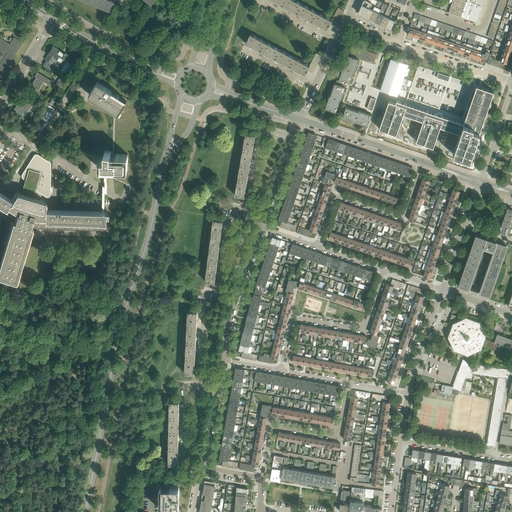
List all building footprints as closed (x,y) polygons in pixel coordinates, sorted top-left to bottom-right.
[(95,0),(94,4),(111,11),(115,2),(114,1),(114,2),(109,0),(95,0)] [(302,4),(294,0),(285,0),(282,5),(297,13),(302,4)] [(363,0),(362,4),(367,7),(372,9),(376,0),(363,0)] [(378,12),(383,2),(378,0),(376,0),(372,9),(368,17),(374,20),(378,12)] [(452,0),(449,12),(460,16),(466,0),(452,0)] [(466,0),(460,16),(477,22),(484,0),(466,0)] [(380,23),(383,15),(388,5),(383,2),(378,12),(374,20),(380,23)] [(302,4),(297,13),(312,21),(317,12),(302,4)] [(363,15),(367,7),(362,4),(358,12),(363,15)] [(385,25),(389,17),(394,7),(388,5),(383,15),(380,23),(385,25)] [(368,17),(372,9),(367,7),(363,15),(368,17)] [(400,10),(394,7),(389,17),(385,25),(391,28),(400,10)] [(327,29),(330,24),(331,21),(332,20),(317,12),(312,21),(327,29)] [(412,20),(408,34),(413,36),(416,28),(417,25),(415,25),(416,22),(412,20)] [(424,40),(427,31),(425,30),(425,28),(422,27),(421,31),(418,38),(424,40)] [(424,40),(430,42),(433,31),(428,29),(427,31),(424,40)] [(430,42),(435,44),(439,33),(433,31),(430,42)] [(265,41),(250,33),(245,43),(260,51),(265,41)] [(435,44),(441,46),(443,39),(445,35),(439,33),(435,44)] [(0,77),(4,72),(12,59),(15,54),(16,52),(22,42),(14,37),(9,44),(0,37),(0,77)] [(441,46),(446,48),(449,39),(447,38),(446,40),(443,39),(441,46)] [(446,48),(452,49),(456,39),(453,38),(452,40),(449,39),(446,48)] [(458,51),(461,43),(458,42),(459,39),(456,38),(456,39),(452,49),(458,51)] [(265,41),(260,51),(275,59),(280,49),(265,41)] [(458,51),(463,53),(467,43),(464,42),(463,44),(461,43),(458,51)] [(463,53),(469,55),(472,45),(467,43),(463,53)] [(503,46),(502,49),(511,52),(511,48),(511,45),(505,43),(504,47),(503,46)] [(469,55),(474,57),(478,47),(472,45),(469,55)] [(347,57),(344,65),(346,66),(345,68),(354,71),(353,71),(354,71),(359,59),(359,58),(374,63),(373,64),(374,64),(377,54),(353,46),(349,55),(348,55),(349,56),(348,58),(347,57)] [(480,59),(483,50),(481,50),(482,47),(478,46),(478,47),(474,57),(480,59)] [(63,53),(52,47),(48,54),(45,59),(46,60),(43,65),(53,71),(56,65),(52,63),(52,62),(54,58),(63,64),(68,56),(65,53),(64,52),(63,53)] [(483,50),(480,59),(486,61),(490,50),(484,48),(483,50)] [(290,67),(295,57),(280,49),(275,59),(290,67)] [(509,57),(511,52),(502,49),(501,51),(503,52),(502,55),(509,57)] [(502,62),(505,63),(507,64),(509,57),(502,55),(500,58),(499,58),(498,60),(502,61),(502,62)] [(308,69),(309,67),(310,65),(295,57),(290,67),(305,75),(308,69)] [(391,58),(380,90),(397,96),(399,92),(400,89),(405,91),(407,86),(407,85),(409,80),(403,78),(408,64),(391,58)] [(338,80),(347,83),(349,84),(353,71),(354,71),(345,68),(343,67),(344,68),(343,70),(342,70),(339,78),(340,78),(340,80),(339,80),(338,80)] [(52,81),(37,72),(35,76),(37,77),(32,86),(31,85),(33,87),(35,88),(39,91),(45,82),(50,85),(52,81)] [(438,72),(436,77),(448,81),(450,76),(438,72)] [(60,87),(64,80),(60,78),(56,84),(60,87)] [(117,93),(97,81),(95,84),(89,94),(94,97),(93,99),(92,98),(92,99),(115,113),(114,150),(114,152),(114,153),(111,153),(111,152),(111,151),(106,151),(104,150),(104,153),(105,153),(105,158),(99,158),(99,157),(98,168),(104,168),(104,170),(107,170),(107,168),(116,168),(115,178),(138,188),(140,107),(117,93)] [(334,85),(331,93),(332,94),(331,96),(340,99),(341,99),(345,87),(336,83),(334,83),(336,84),(335,86),(334,85)] [(474,84),(463,117),(465,118),(464,121),(463,122),(478,128),(480,128),(480,129),(480,130),(481,127),(483,121),(493,90),(474,84)] [(328,98),(326,106),(327,106),(326,108),(331,110),(330,111),(330,113),(334,114),(334,112),(335,111),(336,112),(338,104),(340,99),(331,96),(330,96),(330,98),(328,98)] [(13,110),(15,111),(22,115),(25,109),(29,112),(31,113),(36,106),(34,105),(22,97),(19,101),(20,102),(18,104),(17,104),(18,103),(17,103),(13,110)] [(371,97),(367,108),(372,110),(376,99),(371,97)] [(389,100),(379,128),(386,130),(385,132),(389,133),(389,132),(396,134),(403,113),(423,120),(416,141),(423,143),(422,144),(426,146),(426,144),(433,147),(440,126),(460,133),(453,154),(458,155),(461,156),(470,159),(479,131),(480,131),(480,130),(480,129),(480,128),(478,128),(463,122),(463,123),(442,115),(436,113),(397,100),(396,102),(389,100)] [(355,121),(356,120),(358,111),(346,107),(343,116),(342,117),(342,118),(343,116),(345,117),(344,118),(353,121),(353,120),(355,120),(355,122),(355,121)] [(46,109),(35,127),(35,126),(41,130),(45,123),(44,123),(46,120),(47,121),(50,116),(51,117),(53,113),(52,113),(46,109)] [(368,124),(371,115),(359,110),(358,111),(356,120),(358,120),(357,122),(365,124),(366,123),(368,124),(367,125),(368,125),(368,124)] [(307,138),(315,141),(317,135),(314,134),(314,133),(312,133),(309,132),(308,134),(308,135),(307,138)] [(243,148),(252,150),(255,135),(245,133),(243,148)] [(305,143),(305,144),(313,146),(315,141),(307,138),(306,140),(305,143)] [(331,140),(328,139),(326,147),(331,149),(334,141),(331,140)] [(337,142),(334,141),(331,149),(337,151),(340,143),(337,142)] [(343,144),(340,143),(337,151),(343,153),(346,145),(343,144)] [(303,149),(311,152),(313,153),(315,149),(312,148),(313,146),(305,144),(304,145),(304,146),(303,149)] [(348,146),(346,145),(343,153),(349,155),(352,147),(351,147),(348,146)] [(354,148),(352,147),(349,155),(355,157),(357,149),(354,148)] [(240,164),(249,165),(252,150),(243,148),(240,164)] [(301,155),(309,158),(311,152),(303,149),(302,151),(302,152),(301,155)] [(360,149),(357,149),(355,157),(360,159),(363,151),(360,150),(360,149)] [(366,152),(366,151),(363,151),(360,159),(366,161),(367,161),(370,153),(369,153),(366,152)] [(371,153),(370,153),(367,161),(368,161),(374,164),(377,155),(375,155),(372,154),(371,153)] [(0,207),(4,210),(1,215),(7,220),(10,220),(0,254),(0,276),(15,281),(15,283),(17,283),(34,228),(36,228),(37,229),(104,231),(104,216),(107,216),(107,213),(107,211),(104,211),(103,211),(101,211),(45,209),(45,200),(42,200),(40,199),(42,193),(46,195),(46,196),(47,196),(48,196),(48,195),(49,195),(49,194),(49,193),(50,175),(50,173),(50,164),(50,163),(49,163),(49,162),(37,155),(36,154),(35,155),(34,155),(34,156),(22,174),(23,174),(31,176),(31,177),(29,181),(28,186),(28,185),(27,185),(27,186),(26,186),(26,187),(26,188),(26,189),(27,189),(25,195),(19,193),(16,192),(15,194),(11,199),(7,197),(0,192),(0,207)] [(309,158),(301,155),(300,157),(300,158),(299,161),(307,164),(309,158)] [(374,164),(380,166),(383,157),(380,157),(377,156),(377,155),(374,164)] [(383,158),(383,157),(380,166),(386,168),(389,159),(386,159),(383,158)] [(389,159),(386,168),(392,170),(394,161),(392,161),(389,160),(389,159)] [(297,167),(305,170),(307,164),(299,161),(298,163),(297,167),(297,166),(297,167)] [(395,161),(394,161),(392,170),(397,172),(400,163),(398,163),(395,162),(395,161)] [(397,172),(403,174),(406,165),(404,165),(403,165),(400,164),(400,163),(397,172)] [(237,179),(247,181),(249,165),(240,164),(237,179)] [(406,165),(403,174),(409,176),(410,172),(411,172),(411,171),(412,167),(409,166),(409,167),(406,166),(406,165)] [(295,173),(303,176),(305,170),(297,167),(296,169),(295,173)] [(325,183),(329,185),(331,179),(333,180),(335,174),(331,173),(327,171),(326,171),(323,182),(325,183)] [(293,177),(293,179),(301,181),(303,176),(295,173),(294,173),(295,173),(293,177)] [(421,184),(427,186),(429,180),(423,178),(421,184)] [(238,195),(242,196),(244,196),(245,192),(247,181),(237,179),(235,195),(238,195)] [(291,184),(299,187),(301,181),(293,179),(292,179),(293,179),(292,182),(291,182),(291,184)] [(332,185),(329,185),(325,183),(323,189),(330,191),(332,185)] [(289,188),(289,190),(297,193),(299,187),(291,184),(290,185),(291,185),(290,188),(289,188)] [(421,184),(419,190),(425,192),(427,186),(421,184)] [(330,191),(323,189),(321,188),(319,194),(328,197),(330,191)] [(451,194),(458,197),(460,191),(453,189),(451,194)] [(287,196),(295,199),(297,193),(289,190),(288,191),(289,191),(288,194),(287,194),(287,196)] [(419,190),(417,196),(423,198),(425,192),(419,190)] [(319,194),(317,200),(319,201),(326,203),(328,197),(319,194)] [(456,203),(458,197),(451,194),(449,200),(456,203)] [(285,202),(293,205),(295,199),(287,196),(286,197),(287,197),(286,200),(285,200),(285,202)] [(417,196),(415,202),(421,204),(423,198),(417,196)] [(447,206),(454,208),(456,203),(449,200),(447,206)] [(324,209),(326,203),(319,201),(317,206),(324,209)] [(283,208),(291,211),(293,205),(285,202),(284,202),(285,202),(284,205),(283,205),(283,206),(283,208)] [(344,210),(346,204),(341,202),(338,208),(344,210)] [(415,202),(412,208),(420,210),(422,211),(424,205),(421,204),(415,202)] [(352,206),(346,204),(344,210),(350,212),(352,206)] [(313,208),(312,211),(315,212),(322,215),(324,209),(317,206),(316,209),(313,208)] [(350,212),(349,214),(355,216),(356,214),(358,208),(352,206),(350,212)] [(452,214),(454,208),(447,206),(445,212),(452,214)] [(291,211),(283,208),(282,208),(283,208),(282,211),(281,211),(281,213),(281,214),(289,216),(291,211)] [(364,210),(358,208),(356,214),(362,216),(364,210)] [(412,208),(410,214),(417,216),(418,213),(420,213),(420,210),(412,208)] [(370,212),(364,210),(362,216),(367,218),(370,212)] [(322,215),(315,212),(312,211),(311,214),(314,215),(313,218),(320,220),(322,215)] [(442,211),(440,217),(450,220),(452,214),(445,212),(442,211)] [(367,218),(367,220),(373,222),(373,220),(376,214),(370,212),(367,218)] [(511,215),(505,213),(503,219),(511,222),(511,218),(511,215)] [(282,221),(285,222),(287,222),(289,216),(281,214),(280,214),(281,214),(280,217),(279,217),(279,219),(282,221)] [(381,216),(376,214),(373,220),(379,222),(381,216)] [(417,216),(410,214),(408,220),(415,222),(417,216)] [(387,218),(381,216),(379,222),(385,224),(387,218)] [(440,217),(438,222),(448,226),(450,220),(440,217)] [(221,235),(223,220),(213,218),(211,234),(221,235)] [(311,224),(318,226),(320,220),(313,218),(311,224)] [(393,220),(387,218),(385,224),(391,226),(393,220)] [(503,219),(501,225),(509,228),(511,222),(503,219)] [(399,222),(393,220),(391,226),(397,228),(399,222)] [(405,224),(399,222),(397,228),(402,230),(405,224)] [(438,222),(437,225),(440,226),(439,229),(446,232),(448,226),(438,222)] [(310,230),(313,231),(316,232),(318,226),(311,224),(309,230),(310,230)] [(509,228),(501,225),(499,231),(509,234),(511,229),(509,228)] [(444,237),(446,232),(439,229),(437,235),(444,237)] [(219,251),(221,235),(211,234),(209,250),(219,251)] [(347,237),(345,244),(350,246),(353,239),(352,239),(353,236),(348,234),(347,237)] [(435,241),(442,243),(444,237),(437,235),(435,241)] [(494,241),(489,239),(476,235),(458,285),(471,289),(469,288),(484,246),(493,249),(479,291),(477,291),(489,296),(504,253),(507,245),(494,241)] [(272,237),(270,243),(279,246),(282,247),(283,241),(281,240),(277,239),(278,238),(276,238),(272,237)] [(440,249),(442,243),(435,241),(433,247),(440,249)] [(277,251),(279,246),(270,243),(268,249),(277,251)] [(292,244),(289,252),(295,254),(298,246),(295,245),(292,244)] [(295,254),(301,256),(304,248),(301,247),(298,246),(295,254)] [(430,246),(428,252),(431,253),(438,255),(440,249),(433,247),(430,246)] [(301,256),(307,258),(310,250),(309,250),(306,249),(304,248),(301,256)] [(386,251),(383,257),(389,259),(391,253),(393,249),(390,248),(389,252),(386,251)] [(275,257),(277,251),(268,249),(266,254),(275,257)] [(217,266),(219,251),(209,250),(207,265),(217,266)] [(307,258),(313,260),(316,252),(315,252),(312,251),(312,250),(310,250),(307,258)] [(318,252),(316,252),(313,260),(311,265),(314,266),(315,261),(318,262),(321,254),(318,253),(318,252)] [(428,252),(426,258),(429,258),(436,261),(438,255),(431,253),(428,252)] [(266,254),(265,260),(273,263),(275,257),(266,254)] [(318,262),(317,265),(323,267),(324,264),(327,256),(324,255),(324,254),(321,254),(318,262)] [(330,256),(327,256),(324,264),(330,266),(331,266),(334,258),(333,258),(329,257),(330,256)] [(331,266),(338,269),(341,260),(339,260),(338,260),(335,259),(335,258),(334,258),(331,266)] [(427,264),(434,267),(436,261),(429,258),(427,264)] [(265,260),(263,266),(271,269),(273,263),(265,260)] [(341,260),(338,269),(344,271),(347,262),(344,262),(341,261),(341,260)] [(347,262),(344,271),(350,273),(353,264),(350,264),(347,263),(347,262)] [(424,263),(422,269),(425,270),(432,272),(434,267),(427,264),(427,265),(424,263)] [(353,264),(350,273),(355,275),(358,266),(356,265),(356,266),(353,265),(353,264)] [(206,281),(212,282),(215,282),(215,277),(217,266),(207,265),(205,281),(206,281)] [(269,275),(271,269),(263,266),(261,272),(269,275)] [(355,275),(354,278),(360,280),(361,277),(364,268),(362,267),(362,268),(358,267),(359,266),(358,266),(355,275)] [(364,268),(361,277),(367,279),(370,270),(367,269),(367,270),(364,269),(364,268)] [(370,270),(367,279),(366,281),(372,283),(374,277),(375,276),(376,272),(373,271),(373,272),(370,271),(370,270)] [(423,276),(430,278),(432,272),(425,270),(423,276)] [(261,272),(259,277),(267,280),(268,277),(270,278),(271,275),(269,275),(261,272)] [(300,281),(298,287),(303,289),(305,283),(306,280),(307,277),(305,276),(304,279),(303,282),(300,281)] [(259,277),(257,283),(265,286),(267,280),(259,277)] [(286,291),(287,291),(292,292),(294,287),(296,287),(296,288),(296,287),(298,281),(289,279),(286,291)] [(257,286),(255,292),(262,294),(264,288),(264,289),(265,286),(257,283),(256,286),(257,286)] [(325,296),(327,291),(328,288),(329,284),(327,283),(326,287),(325,287),(324,290),(321,289),(319,295),(325,296)] [(410,291),(409,295),(412,296),(411,298),(412,299),(422,302),(424,296),(423,296),(421,295),(418,294),(415,293),(412,292),(410,291)] [(252,300),(251,302),(258,304),(260,305),(268,307),(269,302),(262,300),(261,302),(260,302),(259,302),(261,296),(254,294),(252,300)] [(47,296),(44,306),(51,308),(54,299),(47,296)] [(284,303),(288,304),(291,305),(292,299),(285,297),(283,297),(278,296),(278,298),(285,300),(284,303)] [(412,302),(411,305),(420,308),(422,302),(412,299),(411,302),(412,302)] [(251,302),(250,304),(249,308),(258,311),(260,305),(251,302)] [(411,311),(418,313),(420,308),(411,305),(406,303),(406,305),(409,306),(408,310),(411,311)] [(258,311),(249,308),(248,314),(257,316),(259,317),(259,314),(258,314),(258,311)] [(187,326),(197,327),(197,311),(188,310),(188,311),(187,326)] [(418,313),(411,311),(409,317),(416,319),(418,313)] [(257,316),(248,314),(246,320),(255,322),(257,316)] [(455,353),(460,354),(464,356),(465,354),(468,355),(481,349),(482,345),(486,334),(480,321),(477,320),(478,318),(470,315),(469,317),(466,316),(455,321),(454,319),(456,315),(452,314),(448,323),(446,322),(445,325),(447,326),(445,332),(448,334),(447,336),(454,349),(456,350),(455,353)] [(416,319),(409,317),(407,323),(414,325),(416,319)] [(280,321),(276,320),(273,319),(272,322),(279,323),(278,327),(285,329),(286,323),(280,321)] [(255,322),(246,320),(245,326),(254,328),(255,322)] [(405,322),(403,328),(405,329),(412,331),(414,325),(407,323),(405,322)] [(196,342),(197,327),(187,326),(186,342),(196,342)] [(254,328),(245,326),(243,332),(252,334),(254,328)] [(412,331),(405,329),(403,334),(410,337),(412,331)] [(270,331),(269,333),(272,334),(272,338),(275,339),(282,341),(283,335),(270,331)] [(252,334),(243,332),(242,338),(251,340),(252,334)] [(365,346),(369,347),(369,345),(375,347),(379,336),(377,335),(373,333),(371,339),(368,338),(367,338),(365,346)] [(486,335),(486,334),(482,345),(495,350),(498,345),(499,345),(499,344),(508,347),(506,354),(511,355),(511,336),(511,338),(510,338),(502,335),(497,333),(494,342),(485,338),(486,335)] [(410,337),(403,334),(401,340),(408,342),(410,337)] [(251,340),(242,338),(240,344),(252,347),(253,344),(250,344),(251,340)] [(398,342),(400,343),(399,346),(406,348),(408,342),(401,340),(399,339),(398,339),(398,342)] [(185,357),(195,358),(196,342),(186,342),(185,357)] [(240,344),(239,350),(242,351),(245,351),(248,352),(251,353),(252,347),(240,344)] [(395,349),(394,351),(395,351),(404,354),(406,348),(399,346),(396,345),(395,349)] [(292,362),(298,363),(300,349),(298,349),(298,352),(297,352),(297,355),(293,355),(292,362)] [(305,357),(303,364),(309,365),(311,358),(311,355),(312,351),(309,351),(309,354),(305,354),(305,357)] [(394,354),(393,357),(395,357),(395,358),(402,360),(404,354),(395,351),(394,354)] [(316,359),(315,366),(321,367),(322,360),(323,357),(323,353),(321,353),(320,356),(317,355),(316,359)] [(194,373),(195,358),(185,357),(185,372),(185,373),(186,373),(192,373),(194,373)] [(402,360),(395,358),(393,363),(400,366),(402,360)] [(462,359),(463,359),(458,371),(458,372),(453,386),(452,387),(459,390),(460,390),(465,377),(467,377),(471,378),(472,372),(472,371),(474,363),(470,362),(471,362),(463,359),(462,359)] [(362,367),(361,374),(367,375),(369,361),(367,361),(366,364),(366,368),(362,367)] [(400,366),(393,363),(391,369),(398,371),(400,366)] [(474,363),(472,371),(472,372),(498,377),(494,399),(487,444),(492,445),(495,446),(496,446),(503,400),(508,373),(509,374),(510,371),(508,370),(508,369),(499,368),(474,363)] [(398,371),(391,369),(389,375),(396,377),(398,371)] [(387,381),(394,383),(396,377),(389,375),(387,381)] [(471,393),(473,381),(467,380),(464,392),(471,393)] [(442,384),(441,391),(458,394),(458,393),(459,390),(452,387),(453,386),(450,386),(449,385),(443,384),(442,384)] [(350,402),(357,403),(360,404),(364,404),(364,402),(357,401),(358,397),(357,396),(354,396),(351,395),(350,402)] [(169,417),(179,417),(179,401),(169,401),(169,417)] [(270,412),(271,406),(262,404),(260,416),(259,416),(267,417),(268,411),(270,412)] [(271,414),(278,415),(279,407),(273,406),(271,414)] [(389,408),(375,406),(373,406),(373,408),(379,409),(379,410),(382,410),(381,413),(388,414),(389,408)] [(278,415),(285,416),(286,408),(279,407),(278,415)] [(285,416),(291,418),(293,410),(286,408),(285,416)] [(291,418),(298,419),(300,411),(293,410),(291,418)] [(298,419),(305,420),(306,412),(300,411),(298,419)] [(305,420),(312,421),(313,413),(306,412),(305,420)] [(312,421),(318,422),(320,415),(313,413),(312,421)] [(499,443),(511,444),(511,433),(509,433),(510,430),(508,430),(508,429),(510,429),(511,415),(511,414),(509,414),(508,417),(507,423),(503,422),(502,427),(503,427),(502,429),(499,443)] [(318,422),(325,424),(327,416),(320,415),(318,422)] [(333,417),(327,416),(325,424),(332,425),(333,417)] [(178,432),(179,417),(169,417),(169,432),(178,432)] [(226,423),(225,429),(233,430),(237,431),(238,425),(234,424),(226,423)] [(225,429),(224,435),(232,436),(234,437),(235,434),(233,434),(233,430),(225,429)] [(369,429),(369,431),(371,432),(379,433),(378,437),(385,438),(386,432),(376,430),(372,430),(369,429)] [(168,448),(178,448),(178,432),(169,432),(168,448)] [(316,448),(315,452),(318,453),(319,448),(322,449),(322,446),(324,440),(318,439),(317,445),(316,448)] [(223,441),(221,447),(230,449),(232,449),(233,446),(231,446),(231,442),(223,441)] [(253,452),(260,454),(261,448),(247,445),(247,447),(253,448),(253,449),(253,452)] [(178,464),(178,448),(168,448),(168,464),(178,464)] [(411,458),(411,460),(414,461),(414,462),(417,462),(419,450),(413,449),(412,454),(411,458)] [(432,460),(436,460),(437,453),(431,452),(429,464),(431,464),(432,461),(431,461),(432,460)] [(443,454),(441,469),(443,470),(444,463),(444,462),(448,462),(449,455),(443,454)] [(281,477),(283,466),(284,463),(285,457),(274,455),(271,468),(270,476),(269,479),(271,480),(277,481),(280,481),(281,477)] [(251,464),(255,465),(258,466),(259,460),(245,457),(245,459),(251,461),(251,464)] [(471,466),(475,467),(476,460),(470,459),(468,471),(471,471),(471,467),(471,466)] [(484,468),(488,469),(489,462),(483,461),(481,473),(483,473),(483,469),(484,468)] [(495,463),(493,475),(495,476),(496,470),(499,471),(501,464),(495,463)] [(328,474),(283,466),(281,477),(333,487),(335,476),(328,474)] [(205,480),(203,489),(214,491),(216,482),(205,480)] [(170,509),(170,508),(179,509),(179,499),(178,499),(178,494),(179,495),(179,485),(170,485),(162,484),(162,485),(160,485),(159,509),(161,509),(170,509)] [(248,488),(237,486),(236,495),(247,496),(248,488)] [(366,488),(352,486),(351,491),(349,511),(354,511),(362,511),(364,505),(365,496),(366,488)] [(374,489),(366,488),(365,496),(373,497),(374,489)] [(497,489),(494,497),(499,498),(507,501),(508,497),(508,495),(509,494),(510,494),(511,488),(509,488),(507,492),(508,492),(508,493),(507,493),(507,494),(501,493),(502,491),(497,489)] [(214,491),(203,489),(202,497),(213,499),(214,491)] [(342,489),(339,510),(349,511),(351,491),(342,489)] [(372,506),(370,511),(381,511),(382,508),(384,490),(383,490),(374,489),(373,494),(378,495),(377,507),(372,506)] [(446,497),(448,491),(440,489),(440,491),(439,491),(438,495),(439,495),(446,497)] [(247,496),(236,495),(235,504),(246,505),(247,496)] [(437,497),(436,501),(444,503),(446,497),(439,495),(438,497),(437,497)] [(211,507),(213,499),(202,497),(200,505),(211,507)] [(496,504),(497,505),(505,507),(507,501),(499,498),(498,501),(496,504)] [(436,501),(435,506),(443,509),(444,503),(436,501)]
